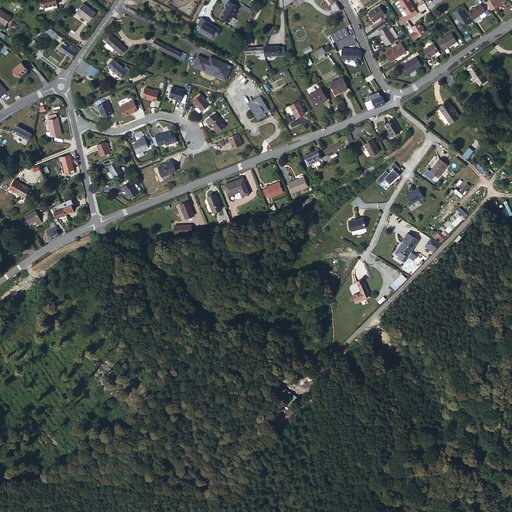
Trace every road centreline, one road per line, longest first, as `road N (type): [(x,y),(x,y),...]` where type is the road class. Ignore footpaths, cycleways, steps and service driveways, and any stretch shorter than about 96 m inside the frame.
road 1 (track): [(511,194),(490,193),(316,378),(197,362),(131,287)]
road 2 (tertiary): [(95,225),(393,102)]
road 3 (residential): [(393,102),(434,139),(367,251)]
road 4 (track): [(236,511),(260,458),(316,378)]
road 5 (tertiary): [(395,93),(415,88),(511,22)]
road 6 (residential): [(71,113),(108,129),(161,114),(188,123),(193,134)]
road 7 (track): [(511,416),(434,511)]
